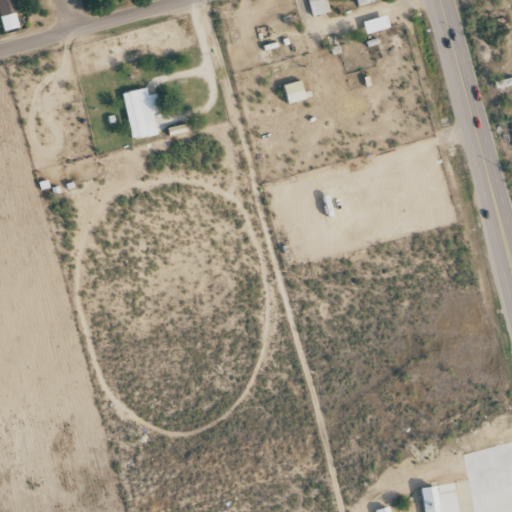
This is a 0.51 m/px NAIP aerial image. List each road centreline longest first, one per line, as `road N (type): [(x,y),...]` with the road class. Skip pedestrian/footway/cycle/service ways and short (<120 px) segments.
road 1 (secondary): [(511,253),(442,0)]
road 2 (track): [(223,0),(297,179)]
road 3 (residential): [(183,0),(0,50)]
